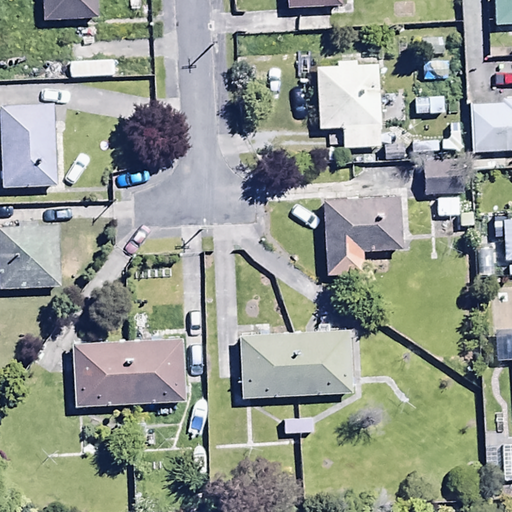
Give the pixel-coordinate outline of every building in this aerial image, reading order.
[(39,0),(41,20),(94,19),(93,0),(39,0)] [(511,0),(491,0),(492,26),(511,25),(511,0)] [(379,149),(375,67),(356,68),(356,61),(337,62),(337,68),(315,69),(319,131),(339,130),(340,151),(379,149)] [(53,84),(0,84),(0,171),(54,171),(53,84)] [(416,99),(416,117),(442,117),(442,99),(416,99)] [(511,99),(499,101),(499,106),(470,107),(472,154),(511,152),(511,99)] [(458,138),(419,138),(419,172),(458,171),(458,138)] [(398,199),(323,204),(327,277),(362,275),(361,255),(401,253),(398,199)] [(457,199),(435,200),(435,220),(458,219),(457,199)] [(511,221),(502,222),(504,263),(511,262),(511,221)] [(58,228),(0,228),(0,291),(59,290),(58,228)] [(72,390),(183,382),(178,314),(67,322),(72,390)] [(349,375),(347,314),(235,317),(236,378),(349,375)]
